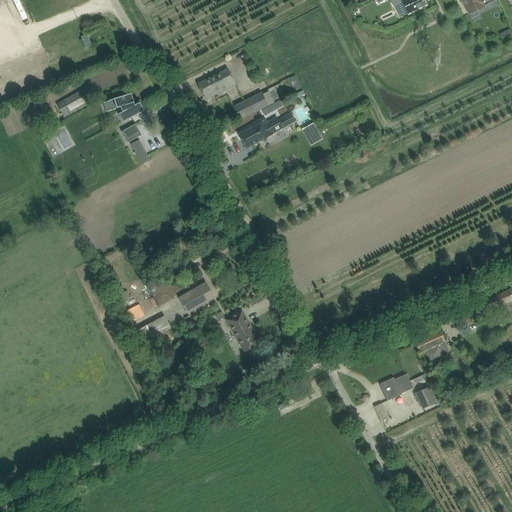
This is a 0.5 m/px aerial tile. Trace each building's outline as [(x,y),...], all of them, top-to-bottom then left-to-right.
[(390,0),(393,6),(402,2),(408,14),(426,5),(423,0),(390,0)] [(461,0),(461,2),(463,5),(465,6),(469,14),(484,7),(483,6),(493,1),(492,0),(461,0)] [(87,35),(81,37),(86,48),(92,46),(87,35)] [(222,87),(234,81),(228,69),(198,84),(204,97),(212,93),(213,96),(224,91),(222,87)] [(301,89),(295,77),(290,79),(296,92),(301,89)] [(63,115),(91,99),(85,89),(57,105),(63,115)] [(261,93),(233,108),(239,121),(240,121),(242,125),(251,120),(249,116),(255,113),(258,111),(268,106),(267,105),(262,94),(261,93)] [(119,114),(123,123),(132,118),(138,116),(138,115),(145,111),(140,103),(135,105),(131,94),(103,103),(106,112),(120,107),(123,112),(119,114)] [(283,106),(279,100),(268,107),(271,113),(283,106)] [(247,149),(263,139),(263,140),(296,122),(291,114),(279,121),(277,118),(267,123),(265,120),(263,121),(263,120),(261,121),(262,122),(256,125),(256,126),(239,135),(247,149)] [(312,124),(307,126),(312,135),(319,131),(314,123),(312,124)] [(121,132),(128,143),(142,135),(136,124),(121,132)] [(131,143),(133,146),(142,164),(151,159),(140,139),(131,143)] [(188,313),(214,298),(206,284),(180,299),(188,313)] [(478,306),(480,311),(482,315),(499,308),(511,326),(499,339),(510,349),(511,346),(511,290),(494,298),(494,299),(478,306)] [(242,311),(227,320),(245,352),(260,343),(242,311)] [(441,351),(438,344),(445,341),(439,330),(416,341),(424,359),(441,351)] [(442,404),(428,373),(414,379),(416,383),(425,379),(429,388),(416,394),(423,409),(436,403),(437,406),(442,404)] [(413,388),(411,383),(407,374),(392,381),(391,379),(380,384),(387,401),(401,395),(401,394),(413,388)] [(382,403),(374,407),(381,422),(389,419),(382,403)]
